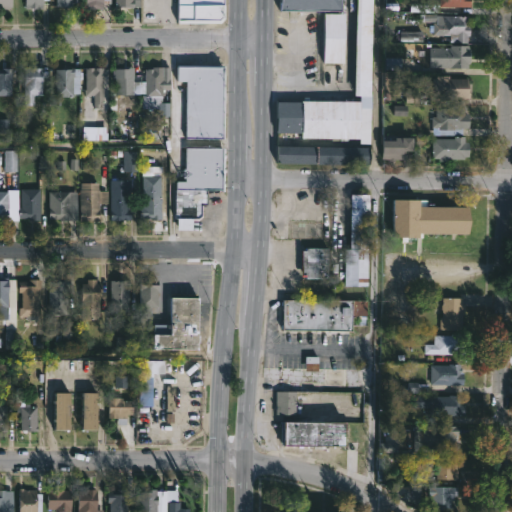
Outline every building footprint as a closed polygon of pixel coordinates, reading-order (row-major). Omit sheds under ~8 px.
[(0,0),(13,0),(13,9),(0,9),(0,0)] [(42,0),(42,4),(37,4),(37,8),(31,7),(31,4),(26,4),(26,0),(42,0)] [(80,0),(80,3),(74,3),(74,8),(64,8),(64,5),(57,5),(57,0),(80,0)] [(111,0),(111,3),(105,3),(104,8),(86,7),(86,0),(111,0)] [(139,8),(138,0),(116,0),(117,8),(139,8)] [(227,0),(227,18),(222,22),(180,22),(179,3),(179,0),(227,0)] [(376,0),(376,4),(374,130),(372,130),(372,143),(361,143),(362,138),(302,138),(302,132),(279,132),(280,101),(304,101),(305,97),(310,97),(310,100),(363,101),(363,94),(357,94),(358,0),(376,0)] [(338,10),(283,9),(283,0),(345,0),(345,10),(338,10)] [(440,0),(441,8),(471,8),(470,0),(440,0)] [(345,13),(344,63),(326,62),(327,12),(345,13)] [(470,15),(470,24),(472,24),(471,35),(469,35),(469,43),(457,43),(457,35),(443,35),(443,15),(470,15)] [(470,45),(470,48),(472,48),(472,63),(470,63),(470,67),(445,67),(445,74),(432,73),(432,67),(430,67),(430,47),(451,47),(451,44),(470,45)] [(227,66),(226,138),(187,138),(188,81),(180,80),(180,65),(227,66)] [(103,67),(103,103),(101,103),(101,108),(93,108),(94,95),(84,96),(85,66),(103,67)] [(34,95),(34,105),(24,105),(25,67),(44,67),(43,95),(34,95)] [(75,67),(81,68),(81,95),(62,97),(62,105),(57,105),(56,68),(75,67)] [(134,67),(133,110),(116,109),(117,77),(114,77),(114,68),(134,67)] [(158,97),(158,103),(169,103),(169,117),(158,117),(158,109),(141,109),(141,95),(145,95),(145,69),(152,69),(152,67),(170,67),(170,90),(162,90),(162,97),(158,97)] [(12,75),(12,95),(0,95),(0,68),(12,68),(12,75)] [(451,75),(451,78),(470,78),(470,98),(438,98),(438,92),(432,92),(432,77),(438,78),(438,75),(451,75)] [(466,104),(466,113),(470,113),(470,128),(463,128),(463,135),(440,135),(440,130),(433,130),(433,116),(438,116),(438,107),(454,107),(454,104),(466,104)] [(428,137),(428,145),(415,144),(414,158),(404,158),(404,159),(399,159),(399,160),(383,159),(383,152),(385,152),(386,140),(406,141),(406,135),(428,137)] [(466,136),(466,141),(470,141),(470,156),(466,156),(466,158),(448,158),(448,161),(441,161),(441,158),(433,158),(434,138),(455,138),(455,136),(466,136)] [(369,164),(280,163),(280,146),(369,147),(369,164)] [(193,218),(193,226),(180,226),(180,218),(177,218),(177,189),(179,189),(179,181),(187,181),(188,147),(225,148),(225,190),(210,190),(209,205),(204,205),(204,215),(202,218),(193,218)] [(153,172),(153,175),(162,175),(161,220),(140,218),(141,175),(149,175),(149,172),(142,172),(143,166),(163,166),(162,172),(153,172)] [(101,189),(108,190),(108,203),(101,203),(100,220),(80,220),(81,182),(100,183),(100,189),(101,189)] [(122,182),(122,189),(131,189),(131,199),(137,199),(137,210),(132,210),(132,220),(111,220),(111,189),(114,189),(114,182),(122,182)] [(41,188),(41,220),(29,220),(29,218),(19,218),(19,206),(21,206),(21,188),(41,188)] [(0,191),(9,191),(9,220),(0,220),(0,191)] [(78,191),(78,220),(49,218),(49,191),(78,191)] [(369,286),(345,286),(345,249),(351,249),(352,194),(370,195),(369,286)] [(419,200),(419,207),(467,207),(467,235),(450,234),(450,239),(446,239),(446,234),(418,234),(418,238),(391,237),(392,199),(419,200)] [(330,248),(330,278),(304,278),(304,250),(307,250),(307,247),(330,248)] [(41,279),(41,317),(38,317),(38,320),(27,320),(27,316),(19,316),(19,308),(22,308),(22,292),(18,292),(18,281),(41,279)] [(96,279),(96,284),(103,284),(102,290),(100,290),(100,308),(88,308),(88,314),(80,314),(81,283),(87,283),(87,279),(96,279)] [(140,318),(140,279),(159,280),(159,307),(152,307),(151,318),(140,318)] [(0,280),(9,280),(8,319),(0,319),(0,280)] [(129,313),(110,312),(110,280),(130,281),(130,287),(129,287),(129,313)] [(69,314),(49,314),(49,281),(70,281),(69,314)] [(197,350),(152,349),(154,319),(169,320),(170,297),(198,298),(197,350)] [(464,297),(464,304),(466,305),(466,310),(464,310),(464,330),(441,330),(441,317),(443,317),(442,304),(443,304),(443,297),(464,297)] [(355,331),(285,330),(285,300),(369,300),(369,316),(355,316),(355,331)] [(463,341),(463,343),(467,343),(467,354),(425,354),(425,343),(435,343),(435,335),(443,335),(443,333),(463,333),(463,341)] [(463,372),(463,373),(465,373),(465,385),(430,384),(431,365),(463,364),(463,372)] [(332,388),(341,388),(341,371),(332,371),(332,388)] [(293,392),(293,401),(296,402),(296,406),(301,406),(301,413),(277,413),(277,391),(293,392)] [(94,429),(81,429),(81,392),(96,392),(96,429),(94,429)] [(70,425),(70,431),(55,430),(56,393),(71,394),(70,425)] [(454,394),(462,396),(462,404),(467,405),(467,416),(430,416),(430,414),(426,414),(426,407),(410,407),(410,396),(450,396),(450,394),(454,394)] [(135,400),(135,418),(128,418),(128,425),(118,425),(118,418),(108,418),(109,397),(124,398),(124,400),(135,400)] [(30,403),(30,406),(37,406),(38,430),(35,431),(21,430),(21,406),(24,406),(24,404),(30,403)] [(8,430),(8,431),(0,431),(0,405),(7,405),(8,430)] [(346,446),(288,446),(288,422),(350,423),(349,446),(346,446)] [(458,439),(458,441),(460,441),(460,453),(421,452),(421,426),(461,426),(460,435),(458,435),(458,439)] [(459,479),(437,478),(437,457),(459,458),(459,479)] [(456,495),(456,500),(453,500),(453,507),(432,507),(433,497),(429,497),(429,486),(462,487),(461,495),(456,495)] [(24,488),(24,489),(38,490),(38,493),(42,493),(42,511),(19,511),(20,488),(24,488)] [(77,511),(78,488),(97,489),(96,511),(77,511)] [(127,488),(127,511),(109,511),(109,502),(107,502),(107,491),(117,491),(117,488),(127,488)] [(0,511),(0,489),(8,490),(13,491),(13,509),(8,509),(8,511),(0,511)] [(157,489),(167,490),(166,511),(139,511),(139,491),(153,492),(153,489),(157,489)] [(69,511),(49,509),(50,490),(73,490),(73,511),(69,511)] [(178,490),(178,502),(181,502),(181,509),(190,509),(190,511),(168,511),(169,502),(168,502),(168,490),(178,490)]
